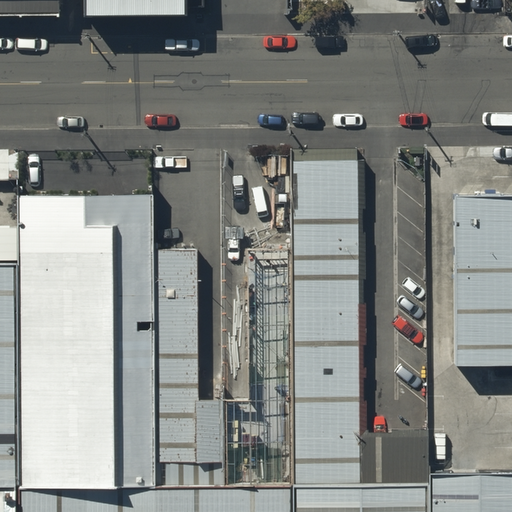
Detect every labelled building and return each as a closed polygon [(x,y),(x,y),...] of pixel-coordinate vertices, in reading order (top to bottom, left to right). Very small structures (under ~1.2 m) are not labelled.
[(0,0),(0,26),(61,26),(61,0),(0,0)] [(84,0),(85,20),(190,19),(189,0),(84,0)] [(511,152),(446,153),(447,364),(511,364),(511,152)] [(250,488),(292,489),(361,488),(359,163),(290,164),(289,251),(249,252),(248,404),(250,488)] [(0,266),(18,266),(17,199),(17,179),(0,179),(0,266)] [(18,266),(18,490),(250,488),(248,404),(199,403),(198,251),(154,249),(154,199),(17,199),(18,266)] [(0,490),(18,490),(18,266),(0,266),(0,490)] [(511,511),(511,473),(429,473),(428,486),(428,511),(511,511)] [(361,488),(292,489),(292,511),(428,511),(428,486),(361,488)] [(292,511),(292,489),(250,488),(18,490),(18,511),(292,511)] [(18,511),(18,490),(0,490),(0,511),(18,511)]
